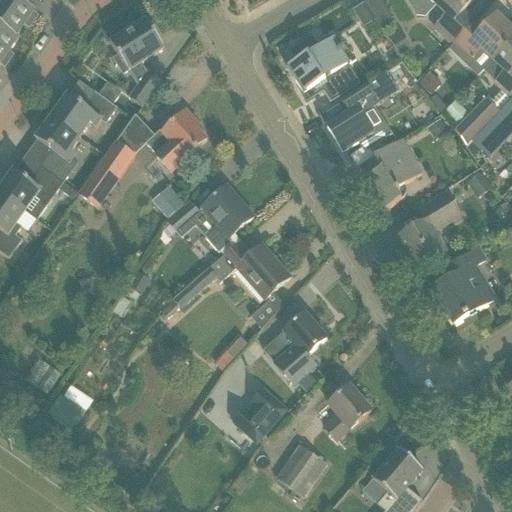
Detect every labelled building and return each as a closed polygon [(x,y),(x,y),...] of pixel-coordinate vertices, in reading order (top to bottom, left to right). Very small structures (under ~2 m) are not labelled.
[(25,26),(29,29),(36,18),(32,15),(34,13),(16,0),(0,0),(2,0),(0,2),(0,28),(15,39),(25,26)] [(365,26),(374,20),(381,29),(394,21),(380,0),(367,0),(353,9),(365,26)] [(451,48),(471,27),(473,24),(462,14),(474,0),(420,0),(426,6),(429,3),(444,18),(433,30),(451,48)] [(471,27),(452,46),(458,52),(471,64),(481,54),(491,63),(511,40),(511,33),(496,18),(480,35),(471,27)] [(141,66),(164,51),(156,38),(159,36),(151,25),(148,26),(146,23),(133,32),(132,31),(123,37),(123,38),(110,47),(118,59),(114,61),(124,76),(128,73),(129,75),(129,74),(138,87),(129,99),(142,108),(161,82),(148,73),(147,75),(141,66)] [(0,66),(1,65),(5,68),(12,57),(8,54),(18,41),(15,39),(0,28),(0,66)] [(401,32),(389,40),(400,58),(412,50),(401,32)] [(304,96),(308,103),(314,99),(313,98),(322,93),(330,105),(359,86),(347,68),(351,66),(334,41),(333,39),(319,48),(312,37),(301,44),(302,46),(292,53),(298,62),(286,69),(304,96)] [(511,40),(491,63),(503,75),(492,85),(510,102),(511,100),(511,40)] [(351,114),(327,130),(340,151),(350,145),(352,150),(358,146),(363,154),(392,136),(375,109),(399,93),(386,73),(366,86),(358,91),(341,101),(343,104),(344,103),(351,114)] [(406,73),(396,79),(409,100),(419,94),(406,73)] [(419,86),(430,97),(440,87),(429,76),(419,86)] [(83,110),(67,98),(51,120),(79,140),(89,126),(95,130),(100,123),(105,127),(117,111),(95,94),(83,110)] [(473,144),(485,131),(498,118),(483,103),(470,118),(460,128),(455,134),(467,150),(473,144)] [(455,104),(445,114),(460,128),(470,118),(455,104)] [(199,127),(185,113),(162,135),(160,133),(145,146),(157,158),(156,159),(170,174),(185,161),(186,162),(206,142),(196,130),(199,127)] [(485,131),(473,144),(489,160),(511,136),(511,131),(498,118),(485,131)] [(69,154),(79,140),(51,120),(50,122),(48,120),(40,130),(43,132),(36,142),(52,153),(41,169),(64,185),(77,166),(72,162),(75,158),(69,154)] [(440,121),(428,129),(435,141),(448,133),(440,121)] [(384,213),(401,203),(404,200),(406,197),(407,195),(407,192),(406,189),(404,186),(423,175),(404,142),(366,165),(374,160),(381,172),(365,181),(384,213)] [(98,213),(136,157),(116,143),(78,198),(98,213)] [(13,173),(0,191),(0,195),(25,214),(35,200),(43,206),(48,200),(51,203),(59,191),(74,201),(78,196),(64,185),(41,169),(29,185),(13,173)] [(467,184),(478,200),(494,190),(483,174),(467,184)] [(224,186),(200,208),(202,210),(217,228),(204,239),(219,254),(230,243),(228,241),(238,233),(253,220),(252,219),(251,219),(236,201),(226,189),(224,186)] [(168,221),(184,207),(169,189),(153,203),(168,221)] [(417,270),(448,252),(437,234),(463,219),(449,194),(419,212),(425,223),(399,239),(417,270)] [(25,214),(0,195),(0,255),(9,261),(22,243),(14,237),(20,230),(16,227),(25,214)] [(189,205),(168,223),(176,232),(197,214),(189,205)] [(238,270),(265,302),(290,280),(279,267),(277,269),(261,250),(262,249),(262,248),(248,260),(237,247),(241,244),(240,243),(174,301),(180,309),(216,279),(221,284),(238,270)] [(481,249),(464,258),(447,269),(453,279),(434,291),(454,325),(497,299),(478,268),(489,262),(481,249)] [(137,273),(127,288),(138,296),(148,281),(137,273)] [(174,301),(160,313),(167,321),(180,309),(174,301)] [(327,340),(305,316),(282,336),(293,348),(272,366),(293,390),(315,370),(306,359),(327,340)] [(211,367),(220,376),(249,346),(239,337),(224,352),(211,367)] [(27,382),(46,395),(59,377),(40,363),(27,382)] [(336,443),(356,426),(371,413),(349,388),(328,407),(336,416),(323,428),(336,443)] [(247,410),(235,424),(258,445),(288,411),(265,390),(252,404),(256,407),(250,413),(247,410)] [(59,398),(47,416),(71,432),(83,415),(59,398)] [(25,403),(16,417),(29,426),(38,413),(25,403)] [(276,481),(303,500),(327,467),(300,447),(276,481)] [(378,511),(415,511),(420,505),(405,492),(420,474),(396,453),(370,484),(385,497),(375,509),(378,511)]
